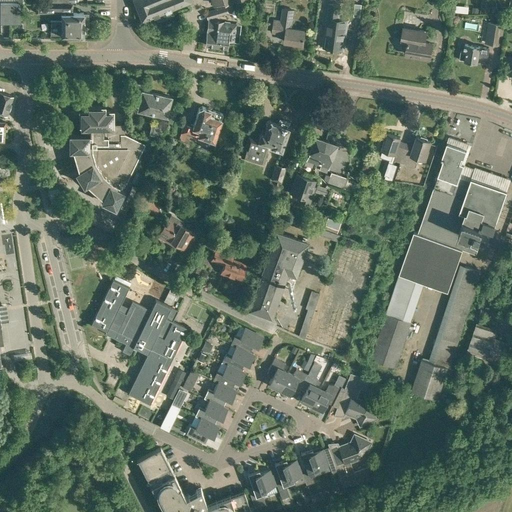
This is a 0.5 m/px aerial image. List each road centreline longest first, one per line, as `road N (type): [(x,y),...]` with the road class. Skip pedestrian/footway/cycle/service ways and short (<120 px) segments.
road 1 (tertiary): [(511,118),(462,102),(120,58)]
road 2 (residential): [(253,391),(276,332),(76,226),(46,224)]
road 3 (residential): [(22,225),(30,58)]
road 4 (residential): [(68,383),(76,362),(46,224)]
road 5 (residential): [(216,464),(307,424),(253,391)]
road 6 (residential): [(44,385),(22,225)]
road 7 (residential): [(107,410),(216,464)]
